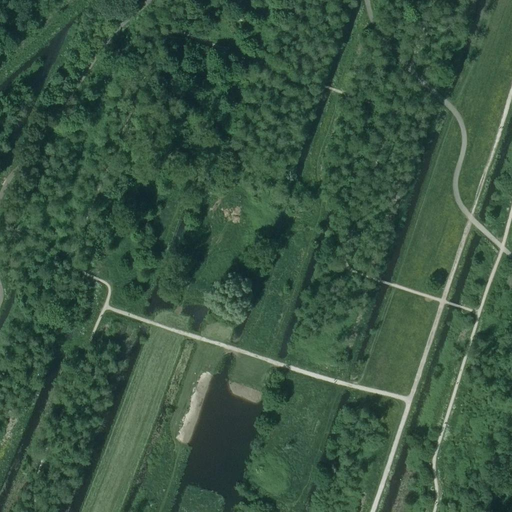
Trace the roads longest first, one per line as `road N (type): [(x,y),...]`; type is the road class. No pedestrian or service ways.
road 1 (track): [(372,511),(511,90)]
road 2 (track): [(409,399),(360,391),(107,305)]
